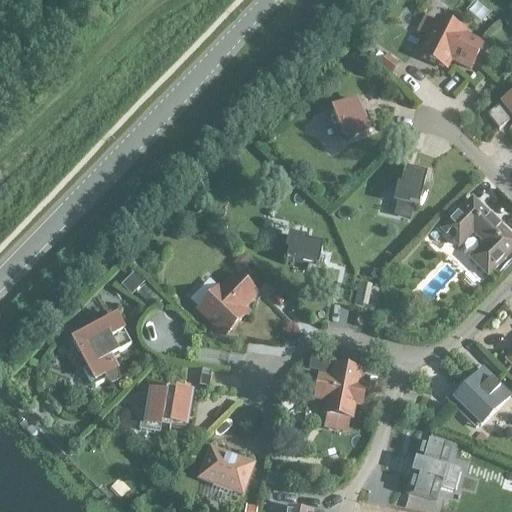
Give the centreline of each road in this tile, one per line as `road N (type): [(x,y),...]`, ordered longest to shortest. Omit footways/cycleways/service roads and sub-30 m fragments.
road 1 (unclassified): [(0,278),(268,0)]
road 2 (track): [(0,153),(146,9),(171,0)]
